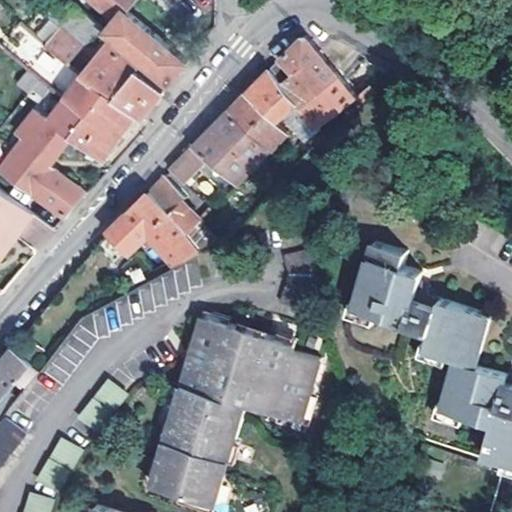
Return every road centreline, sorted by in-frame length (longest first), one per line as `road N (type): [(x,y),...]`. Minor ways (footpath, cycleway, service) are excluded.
road 1 (residential): [(0,325),(265,20),(317,5)]
road 2 (residential): [(317,5),(449,86),(511,146)]
